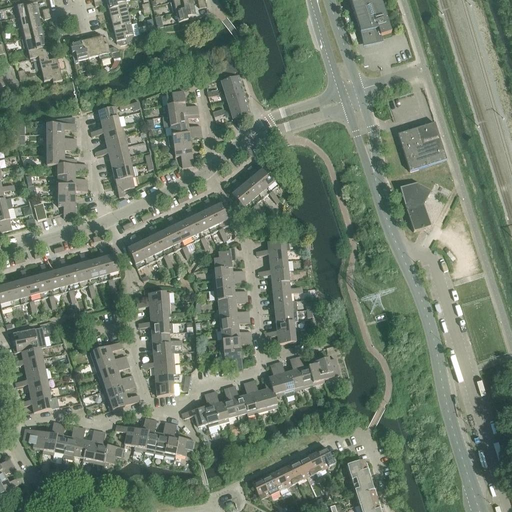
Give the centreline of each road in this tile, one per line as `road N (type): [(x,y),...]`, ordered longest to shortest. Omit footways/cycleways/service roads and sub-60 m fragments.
road 1 (tertiary): [(479,511),(437,355),(377,195)]
road 2 (residential): [(261,364),(249,252),(205,173)]
road 3 (residential): [(151,412),(136,371),(128,289),(105,223)]
road 4 (residential): [(151,412),(98,424),(63,416),(5,429)]
road 5 (residential): [(323,444),(349,432),(365,436),(388,511)]
road 6 (residential): [(261,364),(176,409),(151,412)]
